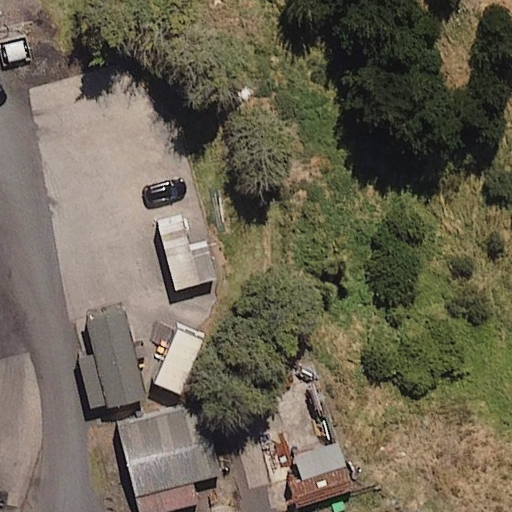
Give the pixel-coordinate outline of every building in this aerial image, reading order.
[(192,243),(185,217),(157,224),(173,286),(218,274),(208,238),(192,243)] [(96,351),(79,355),(93,406),(146,392),(122,304),(86,314),(96,351)] [(205,346),(177,332),(153,382),(181,396),(205,346)] [(299,503),(357,481),(318,381),(261,403),(299,503)] [(139,497),(225,472),(203,398),(117,423),(139,497)]
